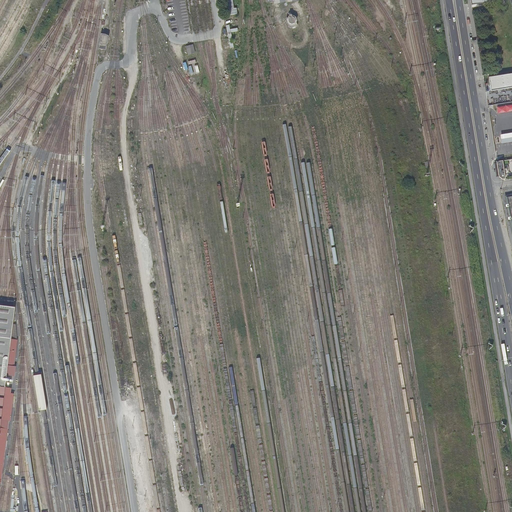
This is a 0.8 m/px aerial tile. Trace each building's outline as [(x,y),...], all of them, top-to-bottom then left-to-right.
[(231,0),(224,0),(226,16),(236,15),(235,7),(232,8),(231,0)] [(289,17),(287,18),(290,28),(298,26),(295,15),(292,16),(291,14),(289,15),(289,17)] [(228,25),(224,26),(229,48),(232,48),(229,33),(237,31),(236,28),(228,29),(228,25)] [(101,34),(99,49),(106,50),(108,35),(101,34)] [(191,45),(184,47),(186,55),(194,54),(191,45)] [(193,60),(185,62),(189,77),(199,75),(196,62),(194,63),(193,60)] [(511,72),(488,76),(491,90),(511,87),(511,72)] [(511,137),(511,111),(503,113),(504,118),(506,121),(509,137),(511,137)] [(13,308),(0,306),(0,408),(3,388),(4,377),(5,366),(9,340),(11,325),(13,308)] [(12,366),(15,340),(9,340),(5,366),(10,366),(12,366)] [(37,376),(31,377),(36,412),(45,411),(39,375),(37,376)] [(8,394),(9,389),(3,388),(0,408),(0,421),(9,422),(12,394),(8,394)] [(14,496),(10,496),(8,511),(16,511),(17,507),(13,506),(14,496)]
